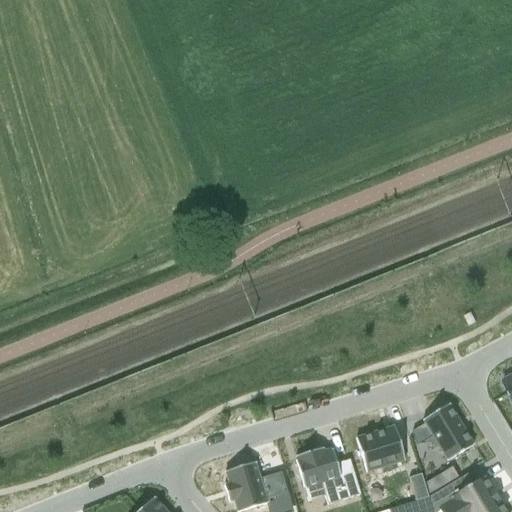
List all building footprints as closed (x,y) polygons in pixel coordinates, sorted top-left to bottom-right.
[(511,377),(501,383),(511,403),(511,377)] [(447,406),(421,422),(446,463),(472,447),(447,406)] [(393,428),(354,440),(365,474),(403,462),(393,428)] [(295,462),(294,462),(303,489),(319,484),(326,506),(359,496),(348,461),(335,465),(331,451),(323,453),(321,450),(294,458),(295,462)] [(227,486),(222,487),(227,504),(232,502),(235,511),(243,511),(266,505),(264,500),(286,494),(280,474),(258,480),(253,464),(224,473),(227,486)] [(415,503),(388,511),(502,511),(497,502),(498,501),(492,491),(491,492),(483,479),(473,485),(466,475),(427,499),(426,500),(415,503)] [(420,476),(407,480),(414,503),(427,499),(420,476)] [(162,511),(152,500),(137,511),(162,511)]
